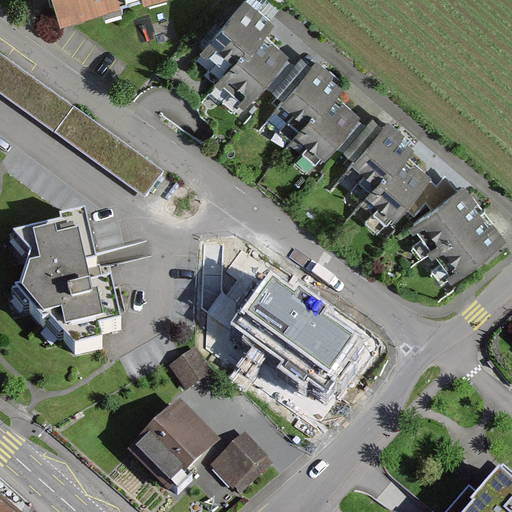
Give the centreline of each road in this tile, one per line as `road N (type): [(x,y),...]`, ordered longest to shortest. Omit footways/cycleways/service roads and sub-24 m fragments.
road 1 (residential): [(0,32),(240,209)]
road 2 (residential): [(0,117),(163,233),(212,230),(240,209)]
road 3 (residential): [(240,209),(436,351)]
road 4 (residential): [(436,351),(288,511)]
